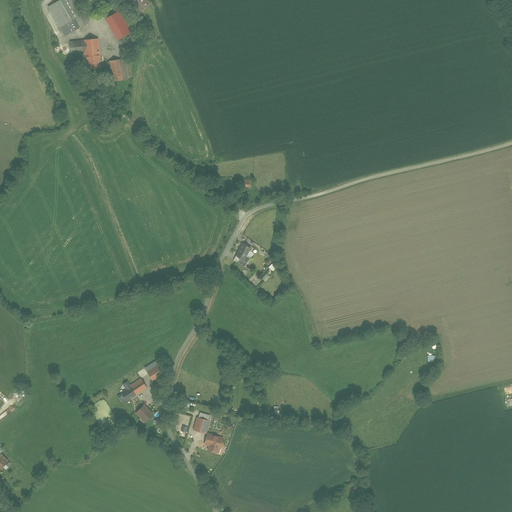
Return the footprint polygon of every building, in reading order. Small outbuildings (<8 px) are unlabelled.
[(90,22),(77,0),(62,0),(50,7),(67,36),(90,22)] [(152,2),(150,0),(133,0),(143,10),(152,2)] [(122,12),(109,18),(119,39),(132,33),(122,12)] [(102,67),(100,38),(86,39),(87,52),(88,68),(102,67)] [(73,53),(87,52),(86,39),(72,40),(73,53)] [(133,43),(124,48),(128,54),(136,49),(133,43)] [(123,59),(112,61),(115,81),(126,80),(123,59)] [(253,180),(242,179),(242,188),(253,188),(253,180)] [(245,242),(238,256),(246,260),(249,256),(253,247),(245,242)] [(280,265),(276,261),(270,267),(274,271),(280,265)] [(158,360),(146,368),(155,380),(166,373),(158,360)] [(143,378),(132,384),(138,394),(148,388),(143,378)] [(138,394),(132,384),(132,385),(129,381),(125,384),(128,389),(123,392),(124,393),(127,399),(128,400),(138,394)] [(155,414),(145,404),(137,412),(147,422),(155,414)] [(200,417),(199,416),(195,429),(208,432),(211,420),(210,420),(200,417)] [(227,438),(209,433),(206,443),(211,444),(209,450),(221,454),(224,445),(225,445),(227,438)] [(10,460),(0,451),(0,469),(1,470),(10,460)]
